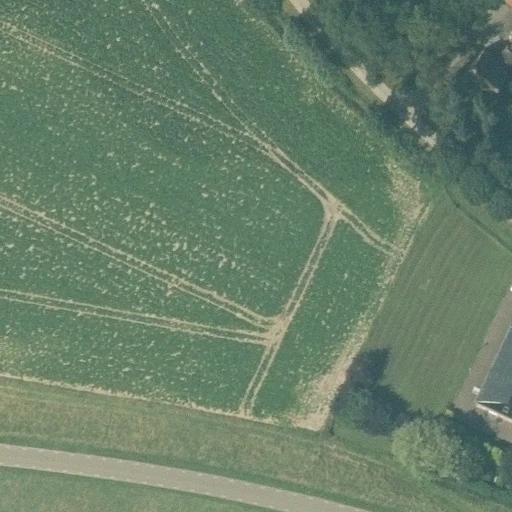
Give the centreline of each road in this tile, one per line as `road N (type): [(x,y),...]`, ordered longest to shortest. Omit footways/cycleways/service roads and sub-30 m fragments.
road 1 (unclassified): [(511,226),(420,161),(273,24),(258,0)]
road 2 (tertiary): [(324,511),(168,477),(0,455)]
